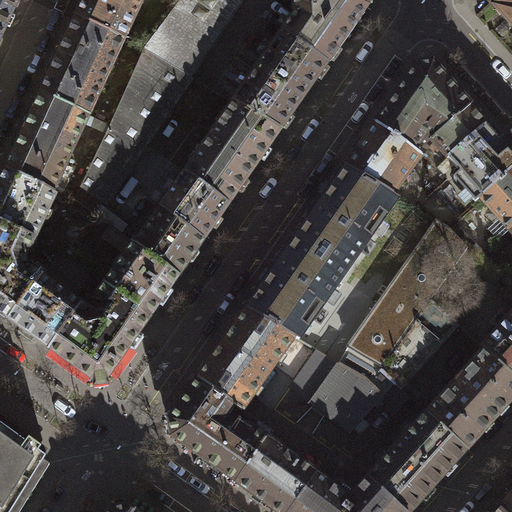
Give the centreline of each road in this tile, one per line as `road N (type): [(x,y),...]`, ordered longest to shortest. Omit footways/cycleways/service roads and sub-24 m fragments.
road 1 (residential): [(132,414),(424,0)]
road 2 (residential): [(0,367),(108,445)]
road 3 (residential): [(511,99),(424,0)]
